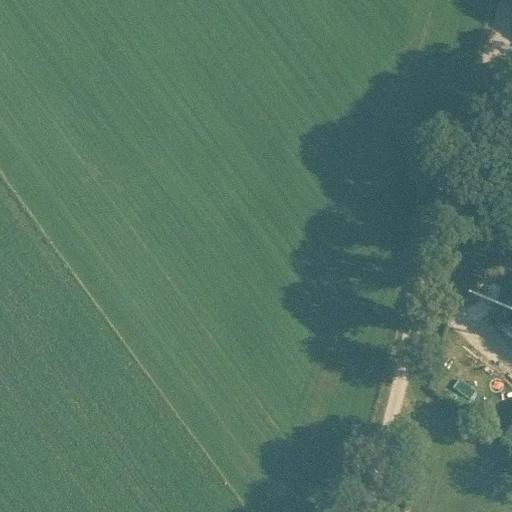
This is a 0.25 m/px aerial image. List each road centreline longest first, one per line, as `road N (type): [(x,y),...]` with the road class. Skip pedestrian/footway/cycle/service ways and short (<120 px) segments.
road 1 (track): [(367,511),(462,172)]
road 2 (track): [(462,172),(509,0)]
